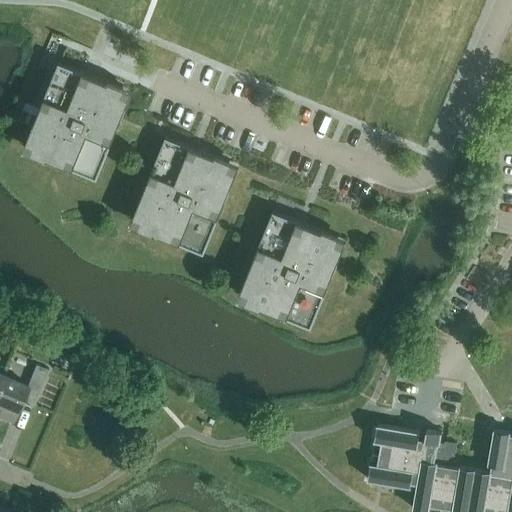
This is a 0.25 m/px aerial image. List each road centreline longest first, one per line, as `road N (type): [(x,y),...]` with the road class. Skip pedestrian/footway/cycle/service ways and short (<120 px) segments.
road 1 (residential): [(509,0),(444,158),(429,176),(409,181),(161,81)]
road 2 (residential): [(423,418),(431,378),(511,257)]
